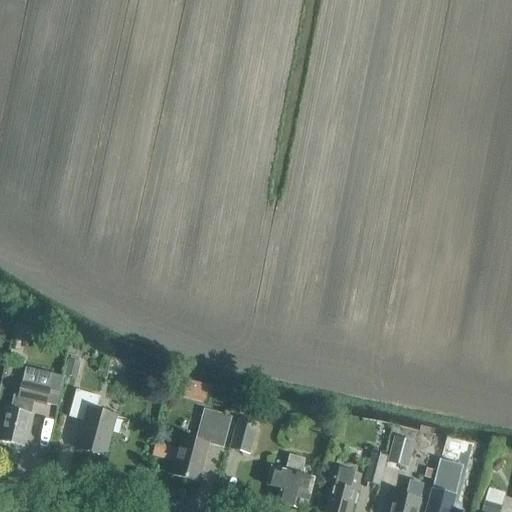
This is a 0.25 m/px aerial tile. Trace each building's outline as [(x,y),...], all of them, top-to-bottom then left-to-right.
[(10,349),(22,352),(30,320),(18,317),(10,349)] [(53,375),(25,368),(25,372),(23,371),(17,397),(13,396),(9,410),(5,409),(0,431),(0,442),(22,448),(30,415),(26,414),(29,402),(45,406),(53,375)] [(106,459),(117,416),(96,411),(100,397),(75,391),(68,419),(82,423),(75,452),(106,459)] [(222,449),(231,417),(203,410),(194,441),(182,437),(171,476),(197,483),(207,445),(222,449)] [(248,455),(257,424),(237,419),(229,450),(248,455)] [(406,468),(413,443),(394,438),(387,463),(406,468)] [(424,447),(422,456),(428,462),(437,459),(439,451),(433,445),(424,447)] [(378,486),(386,458),(371,454),(363,483),(378,486)] [(300,476),(304,460),(288,456),(284,472),(271,468),(266,486),(279,490),(276,504),(295,509),(298,498),(307,500),(313,479),(300,476)] [(452,496),(459,468),(438,463),(431,490),(431,489),(424,511),(461,511),(462,510),(456,509),(459,498),(452,496)] [(350,511),(356,491),(360,476),(330,468),(326,484),(331,485),(323,511),(350,511)] [(418,501),(422,485),(409,482),(405,497),(392,494),(387,511),(416,511),(419,501),(418,501)] [(487,491),(485,504),(501,505),(503,493),(487,491)]
